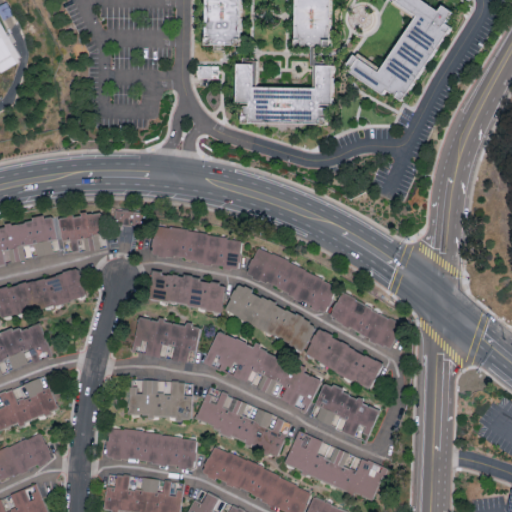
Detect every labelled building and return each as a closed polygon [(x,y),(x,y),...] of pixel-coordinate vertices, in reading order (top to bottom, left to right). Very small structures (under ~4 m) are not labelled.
[(239,0),(240,39),(240,50),(200,48),(201,40),(202,0),(239,0)] [(327,0),(328,39),(328,51),(301,50),(288,50),(289,39),(290,0),(327,0)] [(390,0),(431,0),(460,18),(397,110),(342,71),(355,52),(382,71),(415,19),(388,3),(390,0)] [(0,25),(0,70),(18,62),(0,25)] [(302,89),(312,89),(312,68),(329,67),(330,100),(330,109),(323,109),(323,128),(302,128),(241,128),(237,128),(236,105),(232,105),(232,100),(232,65),(241,65),(251,66),(250,88),(302,89)] [(133,224),(134,211),(115,210),(114,223),(133,224)] [(101,234),(98,211),(58,216),(61,240),(101,234)] [(0,226),(0,264),(5,263),(2,251),(8,250),(11,263),(26,259),(22,246),(33,243),(37,256),(58,251),(49,215),(0,226)] [(241,242),(156,223),(149,253),(235,271),(241,242)] [(337,286),(258,247),(244,274),(323,313),(337,286)] [(0,316),(85,295),(78,268),(0,288),(0,316)] [(147,297),(222,310),(227,283),(152,270),(147,297)] [(383,361),(238,284),(225,309),(304,350),(303,352),(369,387),(383,361)] [(388,347),(401,324),(342,291),(329,314),(388,347)] [(132,350),(191,361),(197,324),(138,314),(132,350)] [(0,374),(7,372),(5,367),(0,368),(0,367),(0,360),(7,358),(9,367),(35,358),(33,353),(48,348),(39,320),(0,331),(0,374)] [(203,363),(306,407),(319,377),(303,370),(305,366),(253,344),(254,344),(217,328),(203,363)] [(0,391),(0,427),(17,421),(18,423),(57,407),(48,383),(47,383),(43,374),(0,391)] [(128,414),(189,416),(191,380),(129,378),(128,414)] [(367,438),(379,408),(361,400),(363,396),(322,380),(312,405),(308,403),(304,413),(367,438)] [(194,422),(278,452),(290,417),(206,387),(194,422)] [(197,439),(110,424),(105,453),(192,468),(197,439)] [(0,447),(0,479),(52,457),(41,430),(0,447)] [(373,497),(386,463),(296,430),(283,465),(373,497)] [(213,444),(201,471),(291,511),(301,511),(312,488),(213,444)] [(143,511),(180,511),(184,480),(116,473),(115,484),(106,484),(103,508),(143,511)] [(0,499),(0,511),(47,511),(37,483),(11,492),(16,507),(6,510),(2,498),(0,499)] [(252,511),(197,489),(188,511),(252,511)] [(354,511),(312,495),(305,511),(354,511)]
